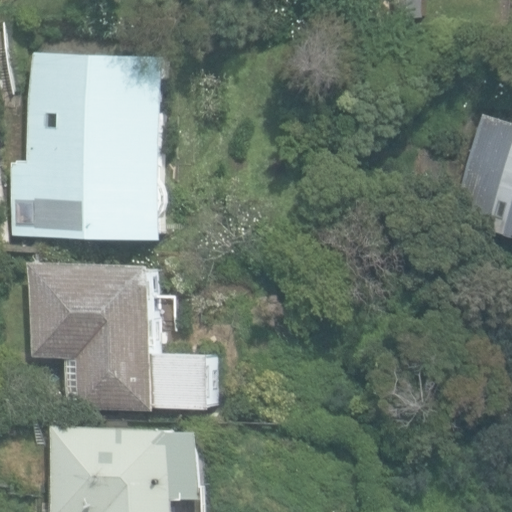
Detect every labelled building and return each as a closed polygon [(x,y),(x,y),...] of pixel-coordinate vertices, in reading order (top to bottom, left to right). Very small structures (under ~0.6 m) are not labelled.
[(14,236),(173,239),(177,56),(37,53),(35,161),(15,160),(14,236)] [(369,152),(366,108),(340,110),(343,153),(369,152)] [(457,217),(511,233),(511,120),(489,113),(457,217)] [(409,219),(441,226),(445,209),(413,201),(409,219)] [(86,398),(86,405),(223,407),(224,350),(165,350),(166,262),(41,261),(40,354),(73,355),(73,398),(86,398)] [(217,496),(219,422),(60,417),(57,511),(187,511),(188,495),(217,496)]
